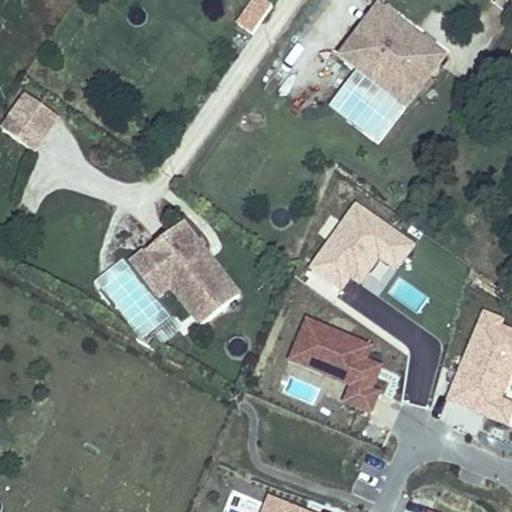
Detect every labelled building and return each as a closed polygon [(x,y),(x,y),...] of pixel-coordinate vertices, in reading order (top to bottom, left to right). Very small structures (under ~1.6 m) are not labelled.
[(252,0),(235,27),(251,37),(273,7),(262,0),(252,0)] [(335,58),(406,111),(449,56),(376,4),(335,58)] [(511,49),(502,67),(511,72),(511,49)] [(0,132),(36,156),(60,120),(24,96),(0,128),(0,132)] [(415,247),(358,209),(310,271),(343,293),(351,280),(380,299),(415,247)] [(243,296),(183,223),(125,266),(157,304),(170,294),(199,331),(243,296)] [(511,331),(501,327),(504,320),(485,314),(447,403),(494,421),(511,376),(511,331)] [(374,347),(305,320),(285,364),(347,388),(340,405),(371,419),(382,394),(374,390),(383,367),(368,361),(374,347)] [(294,511),(268,501),(263,511),(294,511)]
